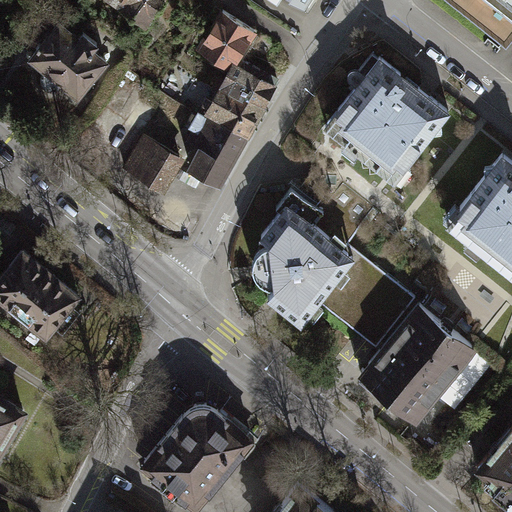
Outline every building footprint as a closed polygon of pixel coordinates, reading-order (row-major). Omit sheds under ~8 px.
[(159,0),(113,0),(143,22),(159,0)] [(511,0),(475,0),(507,25),(511,18),(511,0)] [(255,29),(223,8),(199,46),(231,67),(239,55),(255,29)] [(77,35),(59,20),(30,55),(78,94),(107,59),(92,47),(96,41),(82,29),(77,35)] [(440,120),(449,109),(380,56),(379,57),(372,52),(350,80),(356,85),(337,111),(339,128),(335,133),(385,171),(388,167),(405,166),(433,130),(442,130),(440,120)] [(224,79),(267,104),(281,81),(239,55),(231,67),(224,79)] [(249,135),(267,104),(224,79),(206,110),(249,135)] [(222,183),(249,135),(206,110),(191,137),(202,143),(190,165),(222,183)] [(180,155),(144,133),(124,166),(160,188),(180,155)] [(511,160),(502,152),(493,163),(484,163),(485,173),(458,208),(461,224),(457,229),(506,267),(509,263),(511,263),(511,160)] [(378,263),(368,264),(313,222),(323,209),(290,185),(276,204),(280,208),(259,234),(258,247),(253,257),(254,270),(266,282),(267,293),(303,319),(319,297),(377,342),(416,293),(378,263)] [(78,292),(22,248),(0,274),(0,294),(46,332),(78,292)] [(454,405),(492,359),(420,300),(358,375),(390,401),(394,396),(416,414),(436,390),(454,405)] [(0,447),(23,408),(0,394),(0,447)] [(247,434),(211,405),(201,402),(190,403),(182,408),(138,461),(192,502),(247,434)] [(511,421),(476,465),(496,482),(492,487),(511,503),(511,421)] [(334,511),(296,481),(270,511),(334,511)]
